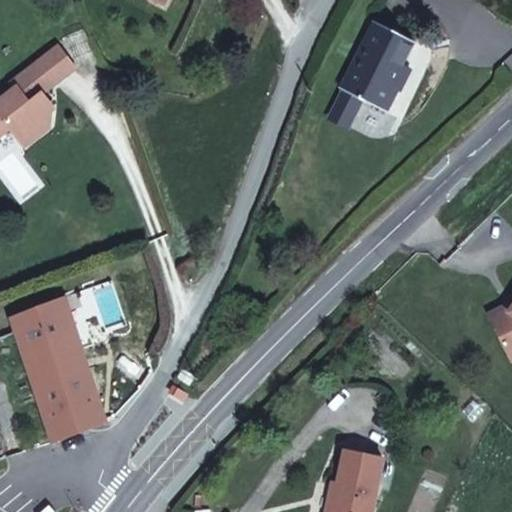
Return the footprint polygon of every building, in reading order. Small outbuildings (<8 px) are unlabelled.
[(377,23),(342,89),(386,112),(399,88),(393,85),(402,66),(413,43),(377,23)] [(75,69),(57,47),(33,66),(46,81),(32,92),(37,99),(42,95),(75,69)] [(15,91),(0,102),(0,138),(9,132),(15,140),(39,122),(41,126),(49,120),(57,114),(42,95),(37,99),(32,92),(46,81),(33,66),(9,84),(15,91)] [(408,70),(402,66),(393,85),(399,88),(408,70)] [(39,122),(15,140),(25,152),(48,134),(41,126),(39,122)] [(511,297),(507,305),(492,312),(496,319),(511,312),(511,311),(511,297)] [(511,311),(511,312),(496,319),(511,358),(511,311)] [(106,425),(109,424),(69,313),(18,332),(55,442),(106,425)] [(350,451),(336,511),(376,511),(388,459),(350,451)]
